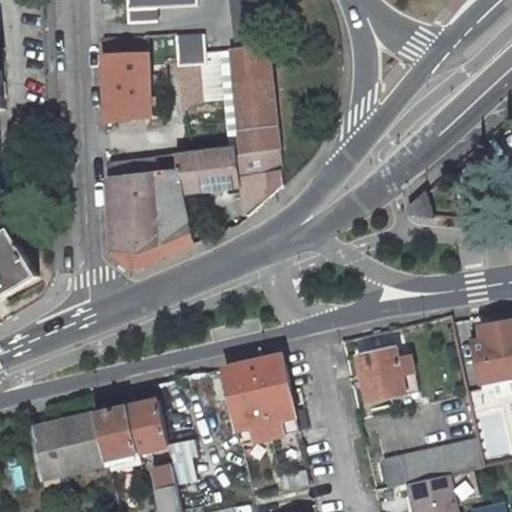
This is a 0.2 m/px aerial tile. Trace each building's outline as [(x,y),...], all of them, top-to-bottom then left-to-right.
[(129,0),(130,24),(159,22),(158,8),(200,6),(199,0),(129,0)] [(232,0),(239,49),(234,49),(234,51),(222,52),(223,67),(236,66),(237,84),(273,79),(263,0),(232,0)] [(206,35),(178,36),(184,108),(203,101),(200,65),(209,65),(206,35)] [(150,38),(106,41),(106,60),(109,122),(153,116),(150,38)] [(273,79),(237,84),(244,155),(281,150),(273,79)] [(238,147),(178,154),(180,171),(181,171),(184,194),(185,194),(242,187),(241,176),(239,156),(238,147)] [(281,150),(244,155),(246,175),(246,177),(247,186),(250,217),(285,185),(281,150)] [(159,156),(110,162),(111,180),(160,174),(161,174),(159,156)] [(161,174),(160,174),(165,257),(195,245),(185,194),(184,194),(181,171),(180,171),(161,174)] [(160,174),(111,180),(113,254),(135,270),(150,264),(165,257),(160,174)] [(428,192),(410,209),(412,215),(436,217),(428,192)] [(0,238),(0,301),(40,277),(13,231),(0,238)] [(494,382),(511,378),(511,321),(482,327),(485,340),(486,345),(477,347),(479,358),(463,361),(468,387),(484,384),(485,390),(495,388),(494,382)] [(401,357),(398,347),(360,355),(371,404),(409,395),(405,377),(418,374),(413,354),(401,357)] [(300,426),(285,354),(208,371),(213,392),(215,400),(232,396),(234,405),(238,423),(248,421),(252,436),(300,426)] [(199,390),(160,399),(170,444),(194,438),(190,419),(205,416),(200,394),(199,390)] [(213,392),(200,394),(205,416),(211,415),(210,411),(217,409),(215,400),(213,392)] [(234,405),(232,396),(215,400),(217,409),(227,407),(234,405)] [(160,399),(97,414),(108,460),(142,452),(170,445),(170,444),(160,399)] [(227,407),(230,424),(238,423),(234,405),(227,407)] [(219,429),(231,427),(230,424),(227,407),(217,409),(210,411),(211,415),(213,426),(219,429)] [(108,460),(97,414),(34,430),(42,479),(109,462),(108,460)] [(194,438),(170,444),(170,445),(173,460),(196,455),(197,455),(194,438)] [(384,460),(390,488),(411,483),(452,474),(485,467),(479,439),(384,460)] [(144,463),(142,452),(108,460),(109,462),(111,471),(144,463)] [(245,453),(215,459),(218,471),(248,465),(245,453)] [(173,460),(175,465),(179,483),(201,479),(196,455),(173,460)] [(306,471),(303,458),(278,463),(281,477),(306,471)] [(162,511),(184,511),(179,483),(175,465),(160,468),(156,473),(160,489),(158,489),(162,511)] [(238,486),(235,473),(210,478),(213,491),(238,486)] [(460,511),(452,474),(411,483),(414,496),(407,498),(410,511),(460,511)]
